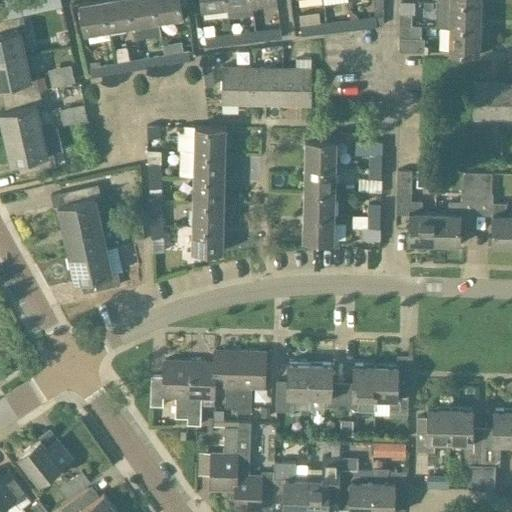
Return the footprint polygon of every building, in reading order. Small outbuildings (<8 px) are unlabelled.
[(0,0),(0,20),(22,15),(18,0),(0,0)] [(20,0),(22,12),(63,6),(61,0),(20,0)] [(109,29),(104,0),(88,0),(79,2),(84,33),(109,29)] [(134,25),(129,0),(104,0),(109,29),(134,25)] [(159,20),(155,0),(129,0),(134,25),(159,20)] [(155,0),(159,20),(184,16),(180,0),(155,0)] [(227,7),(226,0),(201,0),(202,10),(227,7)] [(481,28),(481,3),(437,2),(436,26),(449,27),(481,28)] [(399,25),(421,26),(421,18),(413,18),(413,14),(399,13),(399,25)] [(0,59),(24,54),(19,30),(26,28),(22,15),(0,20),(0,59)] [(376,16),(351,19),(352,29),(377,26),(376,16)] [(351,19),(326,22),(327,32),(352,29),(351,19)] [(327,32),(326,22),(300,25),(301,35),(327,32)] [(421,38),(421,26),(399,25),(398,38),(421,38)] [(255,30),(256,40),(282,37),(281,27),(255,30)] [(481,28),(449,27),(449,52),(480,53),(481,28)] [(231,33),(232,43),(256,40),(255,30),(231,33)] [(232,43),(231,33),(205,37),(206,46),(232,43)] [(424,38),(421,38),(398,38),(398,51),(424,51),(424,38)] [(164,54),(166,64),(191,60),(189,50),(164,54)] [(0,87),(3,99),(39,90),(36,77),(30,79),(24,54),(0,59),(0,87)] [(141,68),(166,64),(164,54),(140,58),(141,68)] [(117,72),(141,68),(140,58),(115,62),(117,72)] [(54,84),(75,79),(71,62),(50,68),(54,84)] [(92,77),(117,72),(115,62),(90,67),(92,77)] [(252,103),(252,66),(221,66),(221,103),(252,103)] [(282,67),(252,66),(252,103),(281,104),(282,67)] [(312,67),(282,67),(281,104),(312,104),(312,67)] [(212,69),(202,70),(204,86),(214,85),(212,69)] [(503,119),(504,82),(474,81),(473,118),(503,119)] [(511,82),(504,82),(503,119),(511,119),(511,82)] [(42,103),(39,90),(3,99),(5,110),(0,111),(0,114),(5,137),(41,129),(36,105),(42,103)] [(60,107),(64,122),(88,117),(84,101),(60,107)] [(147,138),(160,137),(159,124),(146,125),(147,138)] [(194,151),(226,152),(227,127),(195,126),(194,151)] [(41,129),(5,137),(11,163),(17,161),(20,174),(56,166),(53,153),(47,154),(41,129)] [(305,139),(305,165),(337,165),(337,140),(305,139)] [(194,151),(193,176),(225,177),(226,152),(194,151)] [(382,178),(382,154),(369,154),(369,178),(382,178)] [(149,176),(162,176),(161,163),(148,164),(149,176)] [(337,165),(305,165),(304,189),(336,190),(337,165)] [(411,192),(412,170),(397,170),(397,192),(411,192)] [(462,193),(478,194),(479,172),(463,171),(462,193)] [(493,172),(479,172),(478,194),(492,194),(493,172)] [(149,189),(162,188),(162,176),(149,176),(149,189)] [(193,201),(225,202),(225,177),(193,176),(193,201)] [(61,192),(64,203),(58,204),(64,230),(101,222),(96,197),(101,196),(98,184),(61,192)] [(304,189),(304,214),(336,215),(336,190),(304,189)] [(193,201),(192,226),(224,226),(225,202),(193,201)] [(408,243),(434,244),(435,212),(422,212),(422,201),(409,201),(408,243)] [(435,212),(434,244),(461,245),(462,202),(449,202),(448,213),(435,212)] [(381,228),(381,204),(368,203),(367,227),(381,228)] [(492,245),(511,245),(511,214),(506,214),(506,204),(493,203),(492,245)] [(150,225),(163,225),(163,213),(150,213),(150,225)] [(336,215),(304,214),(303,240),(335,240),(336,215)] [(114,231),(128,228),(126,217),(111,220),(114,231)] [(101,222),(64,230),(70,256),(107,247),(101,222)] [(164,237),(163,225),(150,225),(151,238),(164,237)] [(224,226),(192,226),(192,251),(224,252),(224,226)] [(107,247),(70,256),(75,282),(82,280),(85,292),(121,283),(118,271),(112,272),(107,247)] [(0,353),(9,347),(0,334),(0,353)] [(213,362),(190,361),(188,425),(201,425),(202,398),(213,398),(213,387),(214,350),(213,362)] [(238,413),(239,413),(241,351),(214,350),(213,387),(213,398),(214,398),(214,387),(226,387),(225,409),(238,409),(238,413)] [(251,413),(252,388),(264,388),(265,351),(241,351),(239,413),(251,413)] [(163,361),(163,377),(151,376),(150,407),(163,407),(163,397),(176,397),(176,419),(188,419),(187,425),(188,425),(190,361),(163,361)] [(293,407),(294,397),(309,397),(310,363),(287,362),(287,381),(275,381),(275,406),(293,407)] [(324,408),(341,408),(342,382),(332,382),(332,364),(310,363),(309,397),(324,398),(324,408)] [(359,399),(375,399),(376,365),(353,364),(352,383),(342,382),(341,408),(359,409),(359,399)] [(397,384),(398,366),(376,365),(375,399),(389,400),(389,410),(407,410),(408,384),(397,384)] [(434,442),(449,443),(450,409),(428,408),(428,426),(417,426),(416,452),(434,452),(434,442)] [(450,409),(449,443),(464,443),(464,453),(464,465),(481,465),(482,428),(471,428),(472,409),(450,409)] [(493,429),(482,428),(481,465),(500,465),(499,454),(500,445),(511,444),(511,410),(493,410),(493,429)] [(238,421),(238,428),(238,438),(250,438),(251,422),(238,421)] [(234,511),(235,511),(235,491),(237,491),(237,450),(238,438),(238,428),(224,428),(223,454),(211,453),(210,490),(235,491),(234,511)] [(40,483),(72,457),(58,439),(47,447),(41,440),(19,456),(40,483)] [(374,440),(374,454),(407,454),(407,440),(374,440)] [(263,472),(262,477),(249,477),(250,450),(237,450),(237,491),(235,491),(235,511),(240,511),(260,511),(261,493),(273,494),(274,472),(263,472)] [(339,495),(340,471),(340,457),(322,456),(322,466),(308,466),(307,479),(305,511),(327,511),(328,495),(339,495)] [(431,456),(427,483),(447,486),(451,459),(431,456)] [(274,461),(274,472),(273,494),(283,494),(282,511),(305,511),(307,479),(295,478),(296,462),(274,461)] [(373,468),(372,480),(371,511),(393,511),(394,497),(405,497),(406,472),(388,472),(388,468),(373,468)] [(0,508),(4,505),(9,511),(15,511),(31,499),(23,490),(24,489),(9,470),(0,477),(0,508)] [(67,498),(91,481),(82,470),(59,487),(67,498)] [(357,471),(340,471),(339,495),(349,496),(348,511),(371,511),(372,480),(357,480),(357,471)] [(117,511),(104,493),(96,498),(89,488),(62,508),(64,511),(117,511)] [(31,506),(36,511),(49,511),(39,499),(31,506)]
